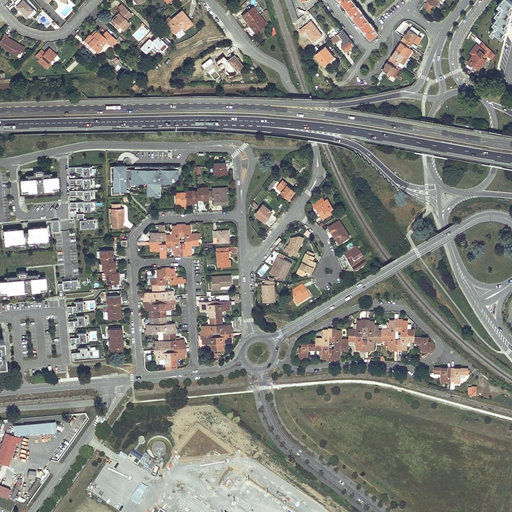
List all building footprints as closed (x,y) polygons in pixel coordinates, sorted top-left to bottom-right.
[(11,0),(15,3),(17,5),(16,6),(26,16),(33,9),(33,8),(23,0),(11,0)] [(285,0),(293,23),(298,19),(297,16),(294,13),(296,12),(293,8),(294,7),(291,3),(292,2),(290,0),(285,0)] [(339,0),(340,0),(354,18),(367,35),(370,39),(378,33),(374,28),(375,27),(369,19),(368,20),(361,12),(362,11),(356,3),(355,4),(352,0),(339,0)] [(430,13),(440,0),(439,0),(426,0),(427,0),(428,1),(425,4),(423,7),(424,8),(430,13)] [(503,35),(504,33),(506,31),(505,30),(507,27),(505,26),(508,22),(507,21),(510,18),(508,17),(511,13),(510,12),(511,9),(511,8),(510,8),(511,5),(511,3),(508,0),(502,0),(497,6),(500,9),(495,15),(498,18),(493,24),(496,27),(490,34),(493,36),(495,33),(502,39),(505,36),(503,35)] [(17,5),(15,3),(14,4),(14,5),(14,6),(15,7),(18,10),(18,11),(18,12),(18,13),(19,13),(19,14),(20,14),(21,14),(22,14),(25,17),(26,17),(27,18),(28,17),(29,17),(30,17),(37,10),(34,7),(33,8),(33,9),(26,16),(16,6),(17,5)] [(121,11),(119,13),(116,15),(117,16),(111,23),(114,26),(116,24),(119,27),(123,30),(130,24),(126,20),(131,15),(128,12),(129,11),(123,6),(120,9),(121,11)] [(253,27),(252,28),(251,28),(255,33),(266,24),(253,7),(242,16),(245,20),(247,19),(253,27)] [(174,33),(178,30),(182,27),(184,30),(192,24),(182,11),(171,19),(166,24),(174,33)] [(342,32),(340,33),(339,34),(343,38),(346,43),(342,46),(346,51),(354,45),(342,29),(341,30),(342,32)] [(407,39),(405,42),(411,45),(413,42),(417,35),(409,30),(404,37),(407,39)] [(103,36),(100,34),(97,31),(96,32),(93,36),(92,35),(91,34),(85,41),(88,44),(89,43),(94,47),(93,48),(98,53),(102,48),(101,48),(106,42),(112,46),(117,41),(107,32),(103,36)] [(315,34),(315,33),(314,32),(309,36),(310,38),(314,43),(320,38),(316,33),(315,34)] [(17,44),(17,45),(16,46),(14,45),(15,42),(7,38),(8,36),(4,34),(0,41),(0,46),(17,56),(20,51),(22,52),(25,48),(17,44)] [(331,40),(333,42),(334,44),(339,41),(336,36),(331,40)] [(307,49),(314,43),(310,38),(304,44),(307,49)] [(396,50),(408,58),(412,51),(409,48),(411,45),(405,42),(404,44),(401,42),(399,45),(396,50)] [(472,67),(473,66),(478,70),(486,61),(484,59),(491,50),(485,45),(482,42),(479,45),(474,51),(477,54),(474,57),(469,64),(472,67)] [(474,57),(477,54),(474,51),(479,45),(477,44),(470,53),(474,57)] [(320,50),(330,61),(331,63),(336,60),(325,46),(320,50)] [(46,51),(44,53),(41,50),(35,55),(39,59),(37,61),(46,69),(50,64),(49,63),(56,55),(51,51),(49,54),(46,51)] [(324,66),(330,61),(320,50),(315,54),(319,60),(324,66)] [(408,58),(396,50),(391,57),(394,59),(392,62),(398,65),(402,68),(403,65),(408,58)] [(234,60),(233,58),(232,57),(227,60),(226,59),(222,63),(226,69),(231,65),(236,72),(243,67),(236,58),(234,60)] [(402,68),(398,65),(392,62),(391,64),(388,62),(383,70),(384,71),(387,73),(391,75),(395,78),(402,68)] [(119,64),(114,69),(119,75),(124,70),(119,64)] [(378,81),(380,83),(387,73),(384,71),(378,81)] [(132,89),(137,93),(140,86),(137,83),(132,89)] [(120,177),(110,177),(110,171),(110,165),(108,165),(108,181),(122,181),(122,173),(122,159),(120,159),(120,177)] [(110,165),(110,171),(110,177),(120,177),(120,159),(110,159),(110,165)] [(213,163),(213,166),(214,166),(214,174),(225,174),(225,166),(226,166),(225,164),(225,162),(213,163)] [(92,166),(69,167),(69,172),(77,172),(82,172),(82,176),(90,176),(90,172),(92,172),(92,166)] [(24,179),(44,178),(44,179),(58,178),(57,176),(52,176),(51,173),(43,173),(43,170),(33,171),(33,174),(23,175),(24,179)] [(143,186),(148,191),(152,195),(159,189),(144,174),(138,181),(143,186)] [(58,189),(58,178),(44,179),(44,178),(24,179),(21,180),(22,192),(31,191),(31,194),(40,193),(40,191),(58,189)] [(92,178),(69,179),(69,184),(78,184),(82,184),(82,187),(90,187),(90,184),(92,184),(92,178)] [(268,187),(269,188),(271,189),(277,182),(274,180),(268,187)] [(289,199),(292,195),(295,192),(288,186),(289,185),(283,180),(277,187),(282,192),(289,199)] [(145,191),(150,197),(152,195),(148,191),(143,186),(140,190),(143,193),(145,191)] [(197,188),(197,190),(197,199),(201,199),(204,198),(208,198),(208,190),(208,186),(200,186),(200,188),(197,188)] [(217,190),(216,188),(212,188),(212,190),(212,199),(212,204),(217,204),(217,201),(222,200),(223,204),(227,204),(227,190),(217,190)] [(69,190),(70,195),(78,195),(78,196),(81,196),(83,196),(83,199),(90,199),(90,196),(92,196),(92,190),(69,190)] [(197,190),(193,190),(193,191),(185,191),(186,192),(186,204),(193,203),(193,202),(197,202),(197,199),(197,190)] [(180,205),(184,204),(183,193),(175,193),(175,202),(180,202),(180,205)] [(313,204),(315,207),(324,201),(322,198),(313,204)] [(323,219),(327,216),(332,213),(330,210),(333,208),(328,199),(324,201),(315,207),(323,219)] [(70,202),(70,207),(78,207),(81,207),(83,207),(83,211),(91,211),(90,208),(93,207),(93,201),(70,202)] [(272,212),(263,204),(255,214),(264,222),(272,212)] [(112,226),(117,226),(122,226),(122,217),(121,208),(119,208),(112,208),(112,209),(112,222),(112,226)] [(86,220),(79,220),(80,229),(95,228),(95,222),(94,222),(93,219),(86,219),(86,220)] [(339,220),(334,224),(328,227),(339,244),(350,237),(339,220)] [(164,224),(158,225),(159,232),(150,232),(151,241),(161,241),(161,238),(165,238),(165,235),(164,224)] [(181,225),(181,240),(198,239),(198,233),(190,233),(190,224),(181,225)] [(181,240),(181,225),(172,225),(171,225),(172,234),(165,235),(165,238),(165,241),(181,240)] [(47,241),(46,226),(33,227),(33,235),(28,235),(28,243),(47,241)] [(21,228),(17,229),(17,236),(25,235),(25,239),(23,239),(24,243),(28,243),(28,235),(33,235),(33,227),(28,228),(28,231),(22,232),(21,228)] [(17,236),(17,229),(4,230),(5,245),(13,244),(24,243),(23,239),(25,239),(25,235),(17,236)] [(227,242),(227,239),(227,235),(228,235),(228,230),(213,231),(214,237),(217,237),(217,243),(227,242)] [(304,238),(300,236),(292,238),(293,241),(290,242),(287,248),(286,247),(284,251),(295,256),(296,257),(304,238)] [(198,239),(181,240),(182,254),(191,254),(191,245),(198,245),(198,243),(199,243),(201,243),(201,239),(198,239)] [(181,240),(165,241),(165,247),(172,246),(173,255),(182,254),(181,240)] [(165,247),(165,241),(161,241),(151,241),(151,250),(160,250),(160,257),(166,257),(165,247)] [(227,260),(228,260),(227,252),(228,252),(228,247),(217,248),(218,267),(227,266),(227,260)] [(361,262),(362,261),(364,260),(357,248),(343,256),(351,268),(361,262)] [(103,261),(112,261),(112,257),(111,250),(100,250),(101,258),(100,258),(100,261),(101,261),(103,261)] [(308,271),(309,271),(309,270),(310,272),(311,273),(316,261),(313,260),(314,257),(312,256),(313,253),(308,250),(307,253),(306,253),(298,272),(303,275),(304,274),(305,274),(307,271),(308,271)] [(292,263),(278,256),(276,260),(278,261),(273,270),(276,272),(275,275),(284,279),(292,263)] [(106,272),(115,272),(115,268),(114,261),(112,261),(103,261),(104,269),(103,269),(103,273),(105,273),(106,272)] [(361,262),(351,268),(354,273),(363,266),(361,262)] [(175,268),(165,269),(166,279),(166,284),(182,283),(182,278),(182,277),(175,277),(175,268)] [(152,285),(158,284),(164,284),(164,279),(166,279),(165,269),(156,269),(156,270),(157,278),(149,278),(150,285),(152,285)] [(157,278),(156,270),(153,270),(153,275),(147,276),(147,285),(150,285),(149,278),(157,278)] [(38,278),(41,277),(41,273),(27,274),(26,271),(16,272),(17,275),(4,277),(5,283),(6,283),(6,280),(8,280),(8,278),(20,277),(20,279),(23,279),(23,277),(37,275),(38,278)] [(119,283),(118,279),(118,272),(115,272),(106,272),(107,280),(106,280),(106,283),(113,283),(119,283)] [(212,289),(216,289),(220,289),(220,286),(232,285),(231,276),(211,277),(212,289)] [(0,283),(0,286),(1,294),(14,292),(15,295),(19,295),(19,292),(27,291),(27,294),(37,293),(36,290),(46,290),(45,277),(41,277),(38,278),(23,279),(20,279),(8,280),(6,280),(6,283),(5,283),(0,283)] [(58,283),(58,290),(63,290),(63,289),(69,289),(77,289),(76,286),(78,285),(78,279),(62,281),(62,283),(58,283)] [(274,302),(274,281),(266,280),(265,284),(262,284),(262,294),(263,294),(263,302),(274,302)] [(159,298),(158,284),(152,285),(152,292),(144,292),(144,301),(154,301),(154,298),(159,298)] [(161,298),(161,300),(173,300),(174,300),(174,296),(173,296),(173,290),(164,291),(164,284),(158,284),(159,298),(161,298)] [(310,297),(306,291),(302,285),(289,293),(297,306),(310,297)] [(107,304),(108,307),(120,307),(120,303),(119,303),(118,295),(108,296),(108,304),(107,304)] [(159,303),(160,317),(166,316),(165,309),(174,309),(173,300),(161,300),(162,302),(162,303),(159,303)] [(216,317),(221,317),(221,310),(230,310),(229,300),(215,301),(215,304),(216,317)] [(67,306),(67,311),(86,310),(85,304),(83,304),(83,301),(75,301),(76,305),(74,305),(73,305),(74,306),(67,306)] [(154,304),(154,301),(144,301),(145,310),(149,310),(153,310),(154,317),(160,317),(159,303),(154,304)] [(209,311),(210,318),(216,317),(215,304),(210,304),(210,301),(200,302),(201,311),(209,311)] [(120,310),(120,307),(108,307),(102,308),(103,311),(104,311),(104,318),(107,318),(108,318),(109,318),(120,318),(119,310),(120,310)] [(75,320),(68,321),(69,326),(87,324),(87,318),(84,319),(84,315),(77,316),(77,320),(75,320)] [(160,317),(160,330),(165,330),(165,333),(169,333),(175,332),(175,323),(166,323),(166,316),(160,317)] [(160,330),(160,317),(154,317),(154,324),(150,325),(145,325),(146,334),(154,334),(156,333),(156,331),(160,330)] [(212,331),(216,331),(216,317),(210,318),(210,325),(201,325),(202,335),(212,334),(212,331)] [(221,334),(231,333),(231,324),(222,324),(221,317),(216,317),(216,331),(221,331),(221,334)] [(362,331),(365,331),(366,321),(356,320),(356,324),(356,329),(353,329),(349,329),(348,335),(362,335),(362,331)] [(396,330),(398,330),(399,321),(389,320),(389,322),(389,326),(387,326),(387,329),(382,328),(382,330),(381,334),(396,335),(396,330)] [(381,336),(381,334),(382,330),(374,330),(375,321),(366,321),(365,331),(368,331),(367,335),(381,336)] [(401,330),(401,335),(415,335),(415,329),(411,329),(407,329),(408,324),(408,321),(399,321),(398,330),(401,330)] [(121,339),(122,339),(122,335),(121,335),(121,328),(110,328),(110,336),(109,336),(109,340),(110,340),(121,339)] [(316,344),(329,344),(329,340),(332,340),(333,330),(323,330),(323,338),(316,338),(316,344)] [(341,330),(333,330),(332,340),(334,340),(334,344),(348,345),(348,340),(348,339),(341,339),(341,330)] [(70,338),(70,343),(89,341),(88,335),(86,335),(86,332),(78,333),(78,336),(77,337),(76,337),(70,338)] [(175,332),(169,333),(169,346),(174,346),(174,349),(184,348),(184,339),(180,339),(175,339),(175,336),(175,332)] [(155,350),(165,349),(165,347),(169,346),(169,333),(165,333),(163,333),(163,340),(159,340),(155,341),(155,346),(154,346),(154,350),(155,350)] [(221,337),(217,337),(217,350),(223,350),(223,343),(231,342),(231,333),(221,334),(221,337)] [(212,337),(212,334),(202,335),(203,344),(207,344),(211,343),(211,351),(217,350),(217,337),(212,337)] [(381,334),(381,336),(381,340),(386,340),(389,340),(388,345),(388,349),(398,349),(398,339),(395,339),(396,335),(381,334)] [(362,335),(348,335),(348,339),(348,340),(356,341),(355,349),(365,350),(365,340),(362,339),(362,335)] [(365,335),(365,340),(365,350),(374,350),(374,341),(381,342),(381,340),(381,336),(367,335),(365,335)] [(398,337),(398,339),(398,349),(402,349),(407,349),(407,347),(407,341),(410,341),(414,341),(414,337),(415,335),(401,335),(399,335),(398,335),(398,337)] [(428,337),(414,337),(414,341),(414,343),(420,343),(421,343),(421,344),(421,346),(419,346),(419,349),(421,349),(421,351),(431,352),(431,342),(428,342),(428,337)] [(122,350),(122,348),(122,346),(121,346),(121,339),(110,340),(111,347),(110,347),(110,350),(122,350)] [(308,350),(315,350),(316,344),(301,343),(301,348),(299,348),(299,358),(308,358),(308,350)] [(328,359),(332,359),(332,349),(332,348),(329,347),(329,344),(316,344),(315,350),(322,350),(322,359),(328,359)] [(348,351),(348,345),(334,344),(334,349),(333,349),(332,349),(332,359),(336,359),(340,359),(341,359),(341,351),(348,351)] [(71,353),(72,358),(90,356),(89,350),(87,350),(87,347),(79,348),(80,351),(78,352),(71,353)] [(185,357),(184,348),(174,349),(175,352),(170,352),(171,365),(176,365),(176,358),(185,357)] [(165,366),(171,365),(170,352),(170,349),(165,349),(155,350),(156,359),(164,358),(165,363),(165,366)] [(441,367),(434,367),(433,373),(441,373),(440,382),(446,382),(447,381),(449,381),(451,381),(451,373),(451,368),(441,367)] [(454,373),(451,373),(451,381),(451,383),(454,383),(457,383),(461,383),(461,374),(468,374),(468,368),(458,368),(455,368),(454,373)] [(56,421),(13,425),(14,435),(56,432),(56,421)] [(16,441),(18,442),(20,442),(21,437),(5,432),(0,448),(0,462),(8,465),(16,441)] [(138,465),(143,455),(132,449),(127,458),(138,465)] [(37,479),(22,500),(21,501),(25,503),(41,480),(37,479)] [(0,484),(0,494),(7,497),(11,489),(0,484)] [(19,486),(15,484),(10,497),(14,498),(14,497),(19,486)]
